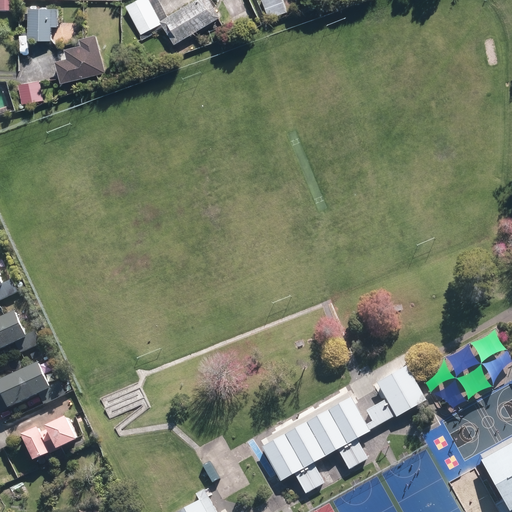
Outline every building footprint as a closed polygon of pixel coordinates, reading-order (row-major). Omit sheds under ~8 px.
[(12,0),(0,0),(0,9),(13,9),(12,0)] [(147,0),(140,0),(129,6),(141,29),(159,20),(147,0)] [(208,0),(194,0),(164,18),(177,39),(218,15),(208,0)] [(280,0),(265,0),(272,15),(285,10),(280,0)] [(55,7),(32,6),(31,36),(51,36),(51,22),(55,22),(55,7)] [(105,70),(96,35),(83,38),(84,44),(67,48),(69,56),(59,59),(64,79),(105,70)] [(39,82),(22,85),(24,101),(42,99),(39,82)] [(0,299),(16,291),(12,282),(0,287),(0,299)] [(0,348),(26,335),(15,313),(0,320),(0,348)] [(41,342),(36,332),(19,340),(23,351),(41,342)] [(50,386),(40,363),(1,381),(4,389),(0,391),(0,403),(2,408),(50,386)] [(416,363),(381,382),(390,398),(368,410),(378,427),(434,396),(420,369),(416,363)] [(65,394),(60,383),(41,392),(46,403),(65,394)] [(354,397),(267,445),(285,478),(296,472),(308,493),(327,482),(316,461),(340,448),(351,469),(370,459),(359,438),(372,430),(354,397)] [(39,428),(25,434),(36,456),(77,438),(68,417),(50,425),(51,429),(42,434),(39,428)] [(511,443),(485,459),(494,474),(475,485),(489,509),(508,498),(511,505),(511,443)] [(212,511),(204,497),(176,511),(212,511)]
